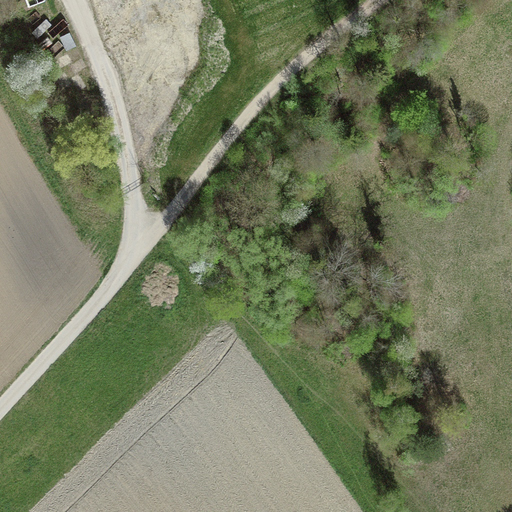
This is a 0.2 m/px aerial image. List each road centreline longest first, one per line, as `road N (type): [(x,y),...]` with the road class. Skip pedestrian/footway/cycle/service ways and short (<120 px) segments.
road 1 (track): [(151,230),(261,102),(389,0)]
road 2 (track): [(151,230),(72,0)]
road 3 (unclassified): [(0,405),(151,230)]
